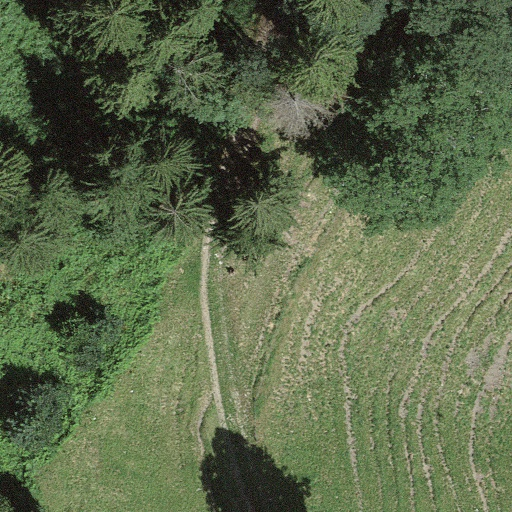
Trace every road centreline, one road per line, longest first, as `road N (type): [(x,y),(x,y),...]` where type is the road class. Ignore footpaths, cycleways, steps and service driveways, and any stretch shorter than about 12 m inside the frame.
road 1 (track): [(280,0),(215,192),(223,365),(255,511)]
road 2 (track): [(0,490),(157,305),(218,261)]
